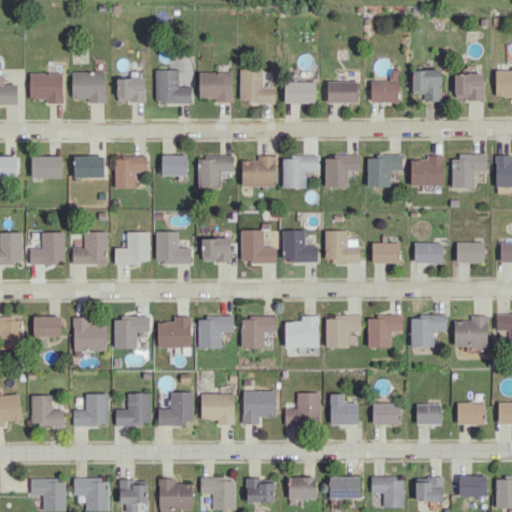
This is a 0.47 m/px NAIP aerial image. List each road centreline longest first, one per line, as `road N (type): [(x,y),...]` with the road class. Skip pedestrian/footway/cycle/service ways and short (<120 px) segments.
road 1 (residential): [(511,125),(0,128)]
road 2 (residential): [(511,449),(0,452)]
road 3 (residential): [(0,289),(511,289)]
